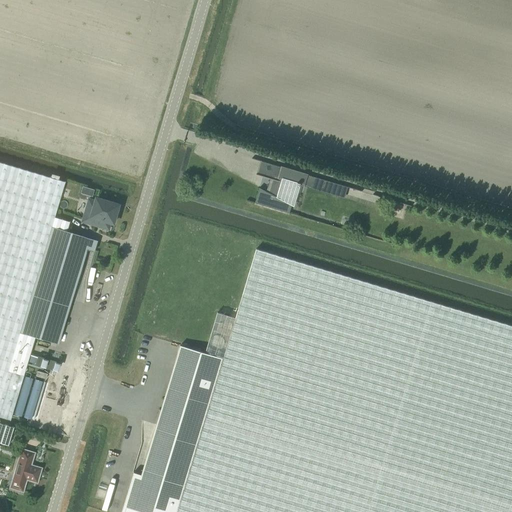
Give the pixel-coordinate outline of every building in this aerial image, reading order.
[(20,332),(51,226),(66,231),(69,221),(54,217),(64,182),(0,162),(0,416),(9,420),(34,337),(20,332)] [(309,182),(261,168),(257,181),(263,182),(254,210),(290,221),(292,213),(277,204),(283,186),(305,193),(309,182)] [(110,222),(114,223),(119,205),(97,198),(96,201),(89,200),(83,221),(108,228),(110,222)] [(20,332),(34,337),(57,344),(86,248),(95,251),(98,240),(66,231),(51,226),(20,332)] [(511,511),(511,325),(256,249),(235,318),(217,312),(205,352),(222,358),(176,511),(511,511)] [(176,511),(222,358),(205,352),(180,345),(141,474),(134,472),(121,511),(176,511)] [(35,364),(56,371),(59,362),(38,355),(35,364)] [(44,405),(41,417),(46,418),(49,406),(44,405)] [(0,511),(0,442),(7,445),(13,427),(0,423),(0,511)] [(25,478),(36,481),(40,468),(27,464),(31,452),(21,449),(18,459),(17,459),(12,476),(13,477),(10,487),(22,490),(25,478)]
